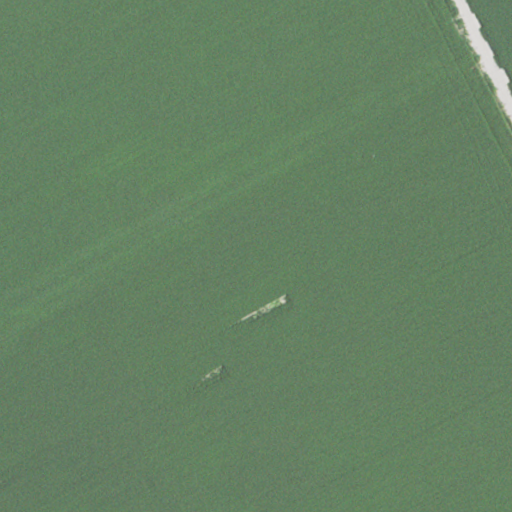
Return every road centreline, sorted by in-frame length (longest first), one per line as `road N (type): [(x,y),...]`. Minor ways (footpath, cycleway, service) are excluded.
road 1 (track): [(157,511),(9,0)]
road 2 (track): [(133,422),(238,403),(511,380)]
